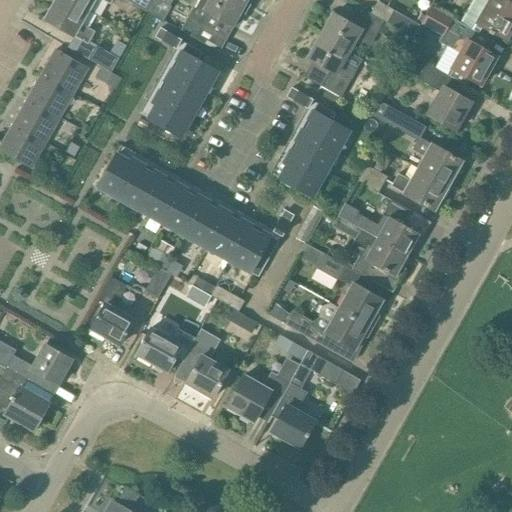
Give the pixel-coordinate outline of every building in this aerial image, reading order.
[(81,24),(88,11),(69,0),(55,0),(44,21),(73,37),(74,38),(74,36),(88,44),(94,32),(81,24)] [(69,0),(88,11),(94,0),(100,0),(110,5),(113,0),(69,0)] [(152,0),(125,0),(146,11),(152,0)] [(152,0),(146,11),(148,12),(150,13),(158,18),(164,21),(172,8),(170,7),(173,0),(152,0)] [(197,0),(188,18),(180,31),(220,53),(235,26),(233,25),(241,12),(245,15),(250,6),(238,0),(197,0)] [(511,0),(473,0),(461,23),(477,33),(481,25),(506,39),(511,28),(511,0)] [(370,14),(383,21),(412,36),(419,24),(377,2),(370,14)] [(431,6),(421,23),(441,35),(438,41),(459,53),(450,67),(480,85),(496,57),(471,43),(477,33),(461,23),(451,18),(431,6)] [(383,21),(370,14),(363,10),(354,26),(332,13),(319,36),(347,51),(353,40),(368,48),(383,21)] [(176,46),(164,68),(205,92),(218,70),(198,59),(202,52),(160,27),(156,35),(176,46)] [(340,62),(347,51),(319,36),(306,58),(329,71),(320,86),(339,97),(355,70),(340,62)] [(97,46),(89,59),(112,71),(119,58),(111,53),(97,46)] [(55,51),(41,76),(73,94),(87,69),(55,51)] [(452,78),(425,63),(416,79),(439,92),(427,114),(454,130),(462,117),(467,120),(482,94),(452,78)] [(205,92),(164,68),(151,90),(193,114),(205,92)] [(73,94),(41,76),(27,101),(59,119),(73,94)] [(292,129),(335,153),(347,131),(327,119),(331,111),(289,87),(285,95),(305,107),(292,129)] [(193,114),(151,90),(139,112),(180,136),(193,114)] [(13,125),(45,144),(59,119),(27,101),(13,125)] [(423,125),(379,101),(371,115),(415,139),(423,125)] [(45,144),(13,125),(0,147),(0,151),(31,169),(45,144)] [(322,174),(335,153),(292,129),(280,150),(322,174)] [(203,146),(225,155),(230,142),(208,134),(203,146)] [(417,168),(446,185),(460,160),(418,136),(411,149),(424,156),(417,168)] [(260,180),(277,154),(257,140),(239,166),(260,180)] [(98,185),(121,198),(144,157),(121,144),(98,185)] [(322,174),(280,150),(267,172),(310,196),(322,174)] [(143,211),(167,170),(144,157),(121,198),(143,211)] [(388,177),(367,165),(358,181),(379,192),(388,177)] [(446,185),(417,168),(411,180),(397,173),(390,185),(432,209),(446,185)] [(167,170),(143,211),(166,224),(189,182),(167,170)] [(188,236),(212,195),(189,182),(166,224),(188,236)] [(211,249),(234,208),(212,195),(188,236),(211,249)] [(360,228),(406,255),(418,234),(404,226),(412,212),(391,200),(383,215),(386,217),(381,227),(346,207),(339,219),(358,230),(360,228)] [(234,208),(211,249),(233,262),(257,221),(234,208)] [(257,221),(233,262),(256,275),(291,214),(284,210),(272,230),(257,221)] [(352,270),(372,282),(380,267),(395,276),(406,255),(360,228),(358,230),(348,249),(359,256),(352,270)] [(153,247),(147,258),(166,270),(173,258),(171,257),(175,249),(161,241),(156,249),(153,247)] [(325,255),(304,244),(297,256),(318,268),(325,255)] [(325,255),(318,268),(349,286),(337,307),(337,308),(372,328),(373,327),(372,326),(377,317),(376,313),(375,312),(381,301),(367,292),(372,282),(352,270),(343,265),(325,255)] [(172,275),(160,268),(146,291),(158,298),(172,275)] [(127,286),(112,277),(98,301),(105,304),(91,329),(120,346),(134,321),(114,309),(127,286)] [(192,285),(185,297),(204,308),(211,296),(210,296),(193,286),(192,285)] [(214,288),(210,296),(211,296),(232,308),(238,312),(244,302),(244,301),(218,286),(216,285),(214,288)] [(337,308),(337,307),(328,302),(327,304),(325,306),(323,307),(321,309),(320,312),(320,314),(320,317),(318,319),(313,324),(294,314),(287,327),(325,348),(326,347),(348,360),(361,338),(362,339),(365,338),(370,329),(371,330),(372,328),(337,308)] [(258,323),(232,308),(226,318),(252,333),(258,323)] [(183,361),(195,339),(177,329),(171,340),(151,328),(136,354),(167,372),(175,357),(183,361)] [(195,339),(183,361),(194,368),(186,382),(212,397),(228,370),(209,359),(221,340),(208,332),(201,328),(195,339)] [(307,350),(280,335),(275,345),(301,360),(307,350)] [(0,363),(53,395),(53,394),(54,395),(65,377),(63,376),(72,359),(45,344),(33,366),(14,355),(16,350),(0,340),(0,363)] [(308,350),(300,364),(335,384),(343,371),(343,370),(308,350)] [(0,375),(0,405),(7,409),(4,414),(34,430),(49,404),(48,403),(53,395),(5,367),(0,375)] [(268,422),(290,383),(276,375),(268,390),(243,376),(226,406),(253,421),(256,416),(268,422)] [(274,426),(271,431),(300,447),(315,421),(295,410),(297,407),(306,392),(290,383),(271,415),(278,419),(274,426)] [(128,511),(112,502),(106,511),(128,511)]
